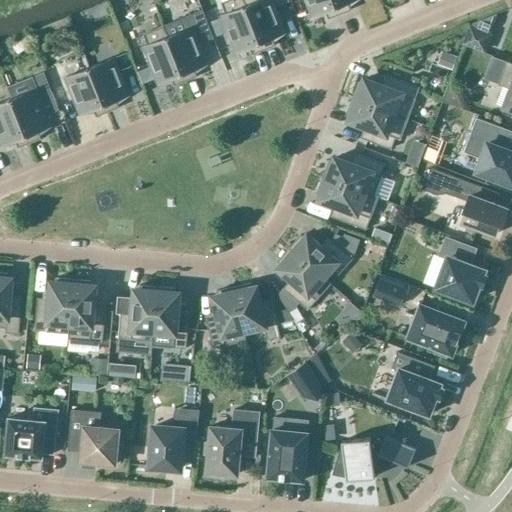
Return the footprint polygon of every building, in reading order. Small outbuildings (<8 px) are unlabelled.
[(222,17),(211,22),(217,37),(228,33),(236,53),(249,48),(252,55),(263,50),(243,0),(221,0),(222,2),(221,3),(226,14),(221,15),(222,17)] [(243,0),(263,50),(275,46),(272,38),(285,33),(271,0),(243,0)] [(340,15),(333,0),(305,0),(312,17),(325,12),(328,19),(340,15)] [(333,0),(340,15),(351,10),(348,3),(355,0),(333,0)] [(202,10),(163,26),(167,37),(185,82),(197,77),(194,70),(207,64),(199,43),(213,37),(202,10)] [(491,33),(498,13),(469,25),(491,33)] [(469,25),(461,45),(485,53),(493,34),(491,33),(469,25)] [(163,26),(143,35),(146,42),(147,45),(143,47),(151,66),(155,78),(158,84),(171,79),(174,86),(185,82),(167,37),(163,26)] [(456,57),(442,52),(438,64),(451,69),(456,57)] [(120,69),(132,65),(127,53),(116,57),(120,69)] [(492,56),(487,70),(502,75),(507,62),(492,56)] [(90,68),(107,113),(119,108),(116,101),(129,95),(114,58),(90,68)] [(511,63),(507,62),(502,75),(499,84),(510,89),(503,107),(511,110),(511,63)] [(151,66),(138,72),(142,84),(155,78),(151,66)] [(107,113),(90,68),(65,78),(80,115),(93,110),(96,117),(107,113)] [(7,86),(12,99),(30,144),(41,139),(38,132),(51,126),(46,114),(57,108),(42,72),(7,86)] [(352,98),(408,119),(415,99),(415,98),(419,87),(417,86),(409,83),(390,76),(386,88),(364,79),(363,83),(358,81),(352,98)] [(412,76),(409,83),(417,86),(419,79),(412,76)] [(408,119),(352,98),(346,115),(350,117),(349,120),(370,129),(366,140),(391,149),(395,137),(400,139),(408,119)] [(30,144),(12,99),(0,103),(0,141),(2,146),(15,141),(18,148),(30,144)] [(511,151),(499,147),(506,129),(476,118),(464,152),(481,159),(477,172),(511,185),(511,151)] [(322,177),(373,196),(381,175),(385,164),(361,155),(356,166),(335,158),(333,162),(329,160),(322,177)] [(431,167),(423,190),(436,195),(446,193),(468,201),(464,210),(466,211),(462,222),(496,234),(500,223),(502,224),(507,209),(495,204),(475,197),(479,185),(431,167)] [(373,196),(322,177),(316,194),(320,195),(319,199),(341,207),(337,218),(365,229),(378,198),(373,196)] [(300,235),(289,248),(322,278),(330,269),(337,275),(351,260),(360,236),(344,230),(343,234),(336,231),(332,242),(324,251),(307,235),(304,238),(300,235)] [(456,295),(455,298),(468,303),(469,300),(473,301),(479,284),(483,286),(483,284),(486,277),(486,276),(483,275),(484,270),(469,265),(475,249),(446,238),(440,255),(448,258),(436,288),(456,295)] [(367,239),(364,247),(383,254),(386,246),(367,239)] [(322,278),(289,248),(277,262),(281,265),(278,268),(295,284),(288,293),(306,309),(329,283),(322,278)] [(8,274),(0,273),(0,327),(6,328),(6,333),(18,334),(21,303),(9,302),(11,279),(7,278),(8,274)] [(35,331),(69,334),(74,280),(56,278),(55,283),(51,282),(49,306),(37,305),(35,331)] [(374,296),(399,306),(406,289),(380,279),(374,296)] [(74,280),(69,334),(68,339),(103,342),(106,311),(93,310),(95,286),(91,286),(91,281),(74,280)] [(234,287),(244,331),(264,326),(268,340),(280,337),(277,324),(276,319),(275,313),(273,307),(261,310),(256,287),(252,288),(251,283),(234,287)] [(119,297),(118,312),(121,312),(119,338),(131,339),(152,341),(157,287),(139,285),(139,290),(135,290),(134,298),(119,297)] [(175,288),(157,287),(152,341),(152,346),(186,349),(189,318),(177,317),(179,294),(175,293),(175,288)] [(244,331),(234,287),(216,291),(217,296),(213,297),(219,320),(207,322),(213,348),(246,340),(244,331)] [(452,354),(457,342),(461,333),(465,321),(421,304),(408,337),(435,348),(433,353),(446,358),(448,353),(452,354)] [(297,310),(290,314),(302,335),(309,331),(297,310)] [(285,311),(275,313),(276,319),(277,324),(292,321),(285,311)] [(356,341),(350,334),(341,342),(347,349),(356,341)] [(440,397),(443,390),(444,389),(440,387),(441,383),(430,379),(435,366),(398,352),(392,368),(398,370),(388,399),(430,415),(436,397),(440,398),(440,397)] [(27,368),(39,369),(40,358),(28,357),(27,368)] [(108,367),(109,359),(93,358),(91,374),(107,375),(108,367)] [(304,397),(319,400),(321,384),(305,362),(287,375),(304,397)] [(111,363),(110,375),(122,376),(123,364),(111,363)] [(189,381),(191,366),(179,365),(177,380),(189,381)] [(95,391),(96,378),(73,377),(72,390),(95,391)] [(151,381),(139,380),(139,388),(151,389),(151,381)] [(337,395),(324,396),(326,408),(335,407),(338,403),(337,395)] [(55,446),(59,410),(34,407),(33,420),(9,418),(6,454),(42,457),(43,445),(55,446)] [(199,410),(185,409),(175,408),(173,428),(154,426),(150,467),(180,469),(183,439),(197,440),(199,410)] [(120,462),(121,445),(116,444),(117,430),(99,428),(100,412),(71,410),(68,443),(82,444),(81,460),(83,461),(83,466),(96,467),(97,462),(112,463),(112,461),(120,462)] [(210,476),(234,479),(234,474),(238,474),(241,443),(257,444),(260,412),(235,410),(233,428),(211,426),(210,443),(205,442),(204,455),(208,455),(207,472),(211,472),(210,476)] [(290,479),(303,480),(308,433),(272,429),(268,477),(290,479)] [(404,438),(394,439),(386,436),(384,441),(371,443),(371,438),(342,441),(342,446),(341,446),(334,472),(346,474),(347,480),(376,477),(375,469),(379,468),(383,465),(386,462),(390,459),(409,467),(416,449),(402,443),(404,438)]
